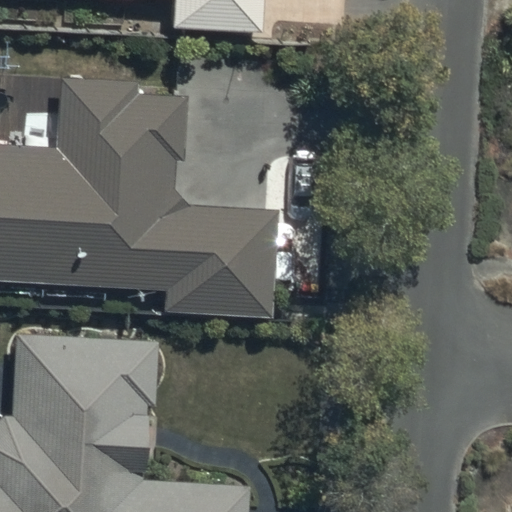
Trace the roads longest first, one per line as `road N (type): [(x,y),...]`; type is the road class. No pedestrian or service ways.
road 1 (residential): [(426,361),(447,0)]
road 2 (residential): [(417,511),(426,361)]
